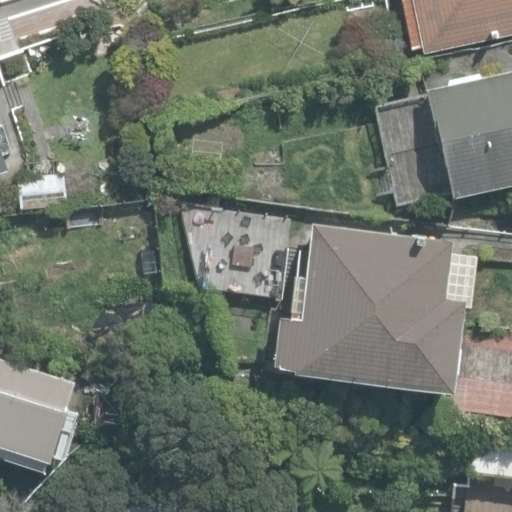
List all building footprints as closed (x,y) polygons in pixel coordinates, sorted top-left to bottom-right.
[(421,45),(422,50),(511,31),(511,0),(400,0),(410,48),(421,45)] [(380,11),(346,18),(350,41),(384,34),(380,11)] [(511,68),(426,89),(451,197),(511,182),(511,68)] [(169,184),(225,191),(228,163),(173,156),(169,184)] [(15,171),(18,205),(65,202),(62,168),(15,171)] [(441,403),(511,411),(511,328),(459,322),(462,296),(444,294),(451,238),(312,220),(299,315),(278,312),(271,361),(293,364),(293,369),(443,389),(441,403)] [(0,443),(48,459),(74,380),(0,355),(0,443)] [(468,470),(511,475),(511,431),(474,426),(468,470)] [(177,511),(174,490),(71,509),(71,511),(177,511)]
